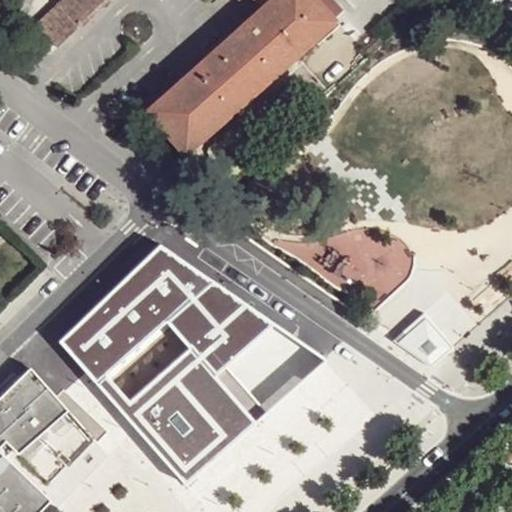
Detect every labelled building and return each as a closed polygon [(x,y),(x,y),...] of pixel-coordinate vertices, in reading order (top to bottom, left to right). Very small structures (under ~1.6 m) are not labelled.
[(65,0),(40,25),(62,47),(110,0),(65,0)] [(281,0),(269,12),(155,117),(174,138),(192,159),(265,93),(277,81),(347,25),(338,17),(320,0),(281,0)] [(281,0),(258,0),(269,12),(281,0)] [(320,0),(338,17),(344,12),(344,6),(338,0),(320,0)] [(161,234),(63,331),(98,370),(169,310),(191,338),(116,405),(187,480),(224,447),(263,414),(257,407),(327,345),(161,234)] [(432,331),(401,298),(372,326),(410,352),(432,331)] [(31,365),(0,396),(0,511),(84,511),(64,492),(51,505),(44,498),(53,489),(1,437),(6,432),(20,446),(66,400),(31,365)]
